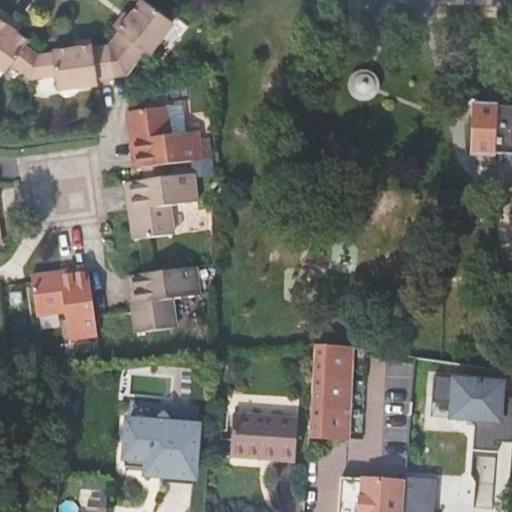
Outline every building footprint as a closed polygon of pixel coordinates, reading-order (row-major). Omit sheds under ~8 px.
[(173,21),(155,8),(144,0),(139,0),(129,14),(118,30),(108,44),(112,75),(125,73),(142,51),(148,55),(173,21)] [(11,27),(15,20),(0,8),(0,74),(3,71),(4,71),(12,62),(30,76),(30,75),(36,53),(24,44),(27,39),(17,31),(11,27)] [(118,30),(129,14),(124,11),(113,25),(118,30)] [(11,27),(17,31),(22,25),(15,20),(11,27)] [(53,89),(96,83),(96,78),(112,75),(108,44),(92,46),(92,42),(73,46),(52,49),(51,52),(37,54),(36,53),(30,75),(51,73),(53,89)] [(354,101),(361,103),(369,102),(375,98),(378,91),(378,84),(374,75),(369,73),(365,71),(355,73),(349,79),(347,86),(348,94),(354,101)] [(182,103),(130,111),(126,111),(129,133),(133,133),(138,169),(141,168),(161,165),(201,160),(198,139),(197,130),(185,132),(182,103)] [(511,108),(475,107),(473,155),(511,155),(511,108)] [(133,133),(129,133),(131,143),(134,169),(138,169),(133,133)] [(209,138),(198,139),(201,160),(212,158),(209,138)] [(163,177),(161,165),(141,168),(143,180),(163,177)] [(163,177),(143,180),(129,182),(133,215),(130,217),(133,239),(141,238),(171,233),(168,205),(196,201),(192,173),(163,177)] [(436,216),(457,216),(458,193),(437,192),(436,216)] [(136,310),(133,310),(136,332),(173,328),(170,298),(198,294),(195,266),(146,273),(132,275),(136,310)] [(54,277),(53,273),(30,276),(30,283),(35,313),(64,309),(67,338),(95,335),(93,316),(87,273),(54,277)] [(343,437),(348,348),(318,347),(313,434),(343,437)] [(90,349),(78,350),(79,357),(91,356),(90,349)] [(128,370),(213,363),(213,352),(118,360),(116,376),(127,375),(128,370)] [(511,375),(463,372),(461,394),(511,397),(511,375)] [(149,423),(127,421),(124,467),(144,469),(144,474),(188,477),(189,462),(194,462),(197,426),(174,425),(161,410),(149,423)] [(229,455),(259,457),(259,452),(294,454),(296,418),(232,413),(229,455)] [(294,460),(294,454),(259,452),(259,457),(294,460)] [(405,511),(406,500),(409,460),(369,458),(368,475),(342,473),(338,511),(405,511)] [(450,511),(451,504),(406,500),(405,511),(450,511)]
